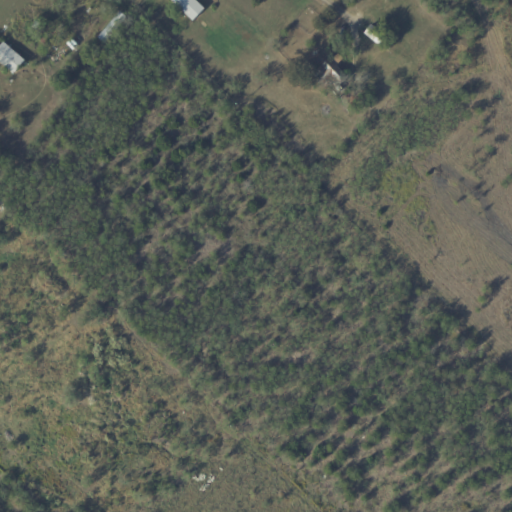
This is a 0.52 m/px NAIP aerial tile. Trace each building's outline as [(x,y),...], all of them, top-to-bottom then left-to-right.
[(198,0),(208,10),(196,23),(172,0),(198,0)] [(129,18),(107,45),(100,38),(122,12),(129,18)] [(34,28),(39,21),(44,25),(39,31),(34,28)] [(369,37),(366,35),(374,26),(390,39),(383,49),(369,37)] [(41,41),(44,37),(50,42),(47,46),(41,41)] [(69,44),(75,39),(82,46),(76,52),(69,44)] [(0,50),(2,48),(7,43),(29,61),(17,75),(0,60),(0,50)] [(388,49),(393,44),(396,47),(392,52),(388,49)] [(58,56),(63,50),(68,54),(62,60),(58,56)] [(348,76),(350,78),(340,89),(333,82),(326,90),(316,80),(327,69),(324,66),(332,59),(334,61),(341,54),(346,60),(339,66),(348,76)] [(369,94),(370,95),(357,108),(352,103),(353,102),(349,98),(357,90),(360,94),(364,89),(369,94)]
